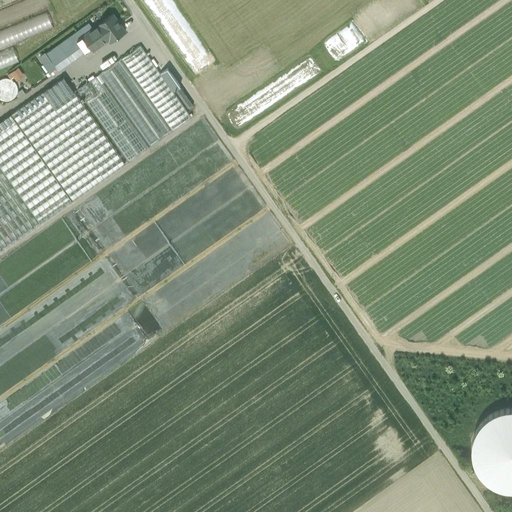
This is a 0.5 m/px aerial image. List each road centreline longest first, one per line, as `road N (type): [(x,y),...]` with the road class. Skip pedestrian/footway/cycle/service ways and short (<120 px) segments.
road 1 (track): [(488,511),(127,0)]
road 2 (track): [(439,0),(231,146)]
road 3 (track): [(148,29),(77,78),(69,70),(10,109)]
